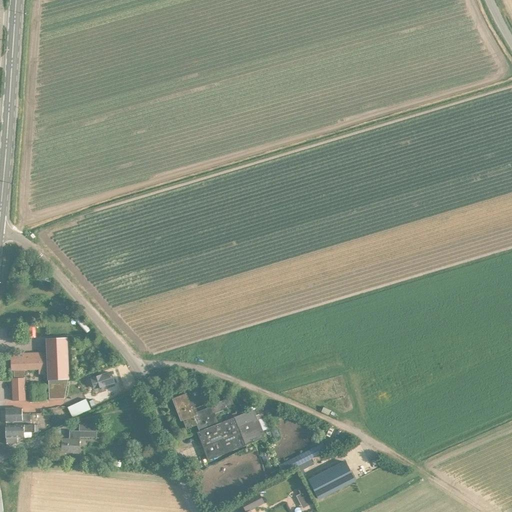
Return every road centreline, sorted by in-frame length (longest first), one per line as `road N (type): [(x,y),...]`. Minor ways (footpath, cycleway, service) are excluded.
road 1 (track): [(137,364),(196,369),(304,407),(493,511)]
road 2 (unclassified): [(195,511),(137,364),(41,255),(0,231)]
road 3 (secondary): [(0,201),(14,0)]
